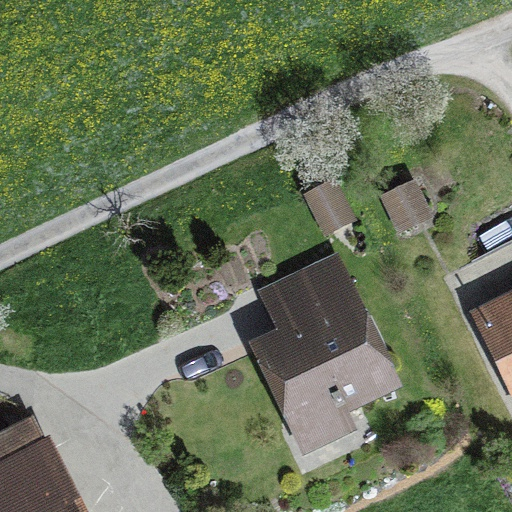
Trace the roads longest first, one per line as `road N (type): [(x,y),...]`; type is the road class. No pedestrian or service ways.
road 1 (track): [(0,275),(511,44)]
road 2 (track): [(226,360),(146,393),(76,410),(0,391)]
